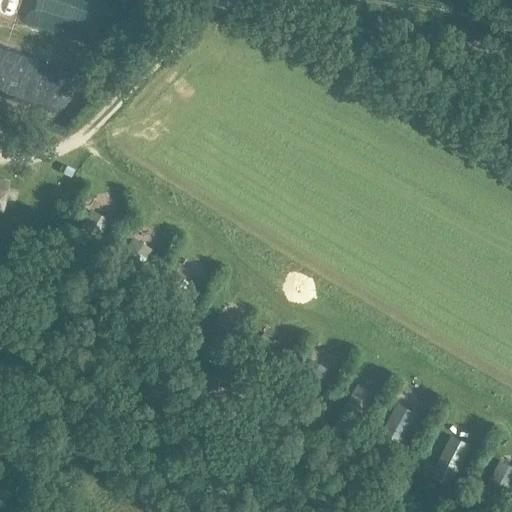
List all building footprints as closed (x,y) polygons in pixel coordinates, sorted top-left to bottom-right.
[(0,0),(0,6),(94,30),(101,1),(95,0),(0,0)] [(0,49),(0,80),(56,100),(66,71),(29,58),(28,59),(0,49)] [(90,261),(107,226),(88,216),(70,250),(90,261)] [(127,289),(147,256),(129,244),(108,276),(127,289)] [(188,293),(170,280),(147,310),(165,325),(188,293)] [(200,355),(221,365),(237,330),(218,320),(200,355)] [(309,410),(327,375),(309,364),(289,398),(309,410)] [(375,401),(356,391),(338,425),(359,436),(375,401)] [(415,419),(396,410),(379,444),(399,455),(415,419)] [(453,488),(469,452),(450,442),(432,477),(453,488)] [(501,511),(511,490),(511,474),(499,467),(481,502),(500,511),(501,511)]
